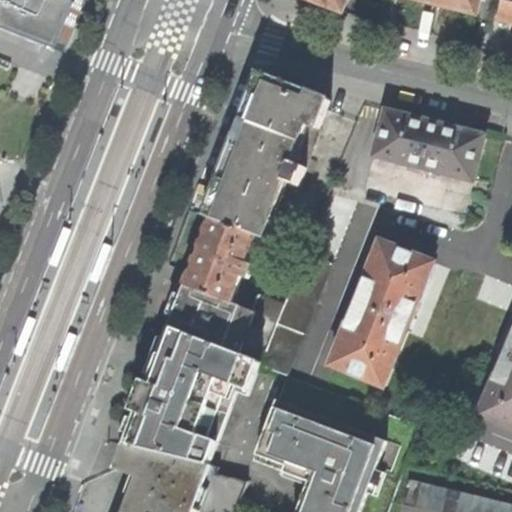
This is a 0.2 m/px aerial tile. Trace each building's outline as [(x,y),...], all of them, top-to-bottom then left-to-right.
[(0,0),(0,34),(57,57),(57,56),(63,58),(85,0),(0,0)] [(348,0),(309,0),(328,7),(344,12),(348,0)] [(439,0),(438,7),(458,12),(476,17),(479,0),(439,0)] [(511,0),(503,0),(497,22),(511,25),(511,0)] [(208,221),(215,223),(264,95),(269,82),(262,79),(236,147),(208,221)] [(269,82),(264,95),(290,105),(292,99),(318,109),(320,102),(269,82)] [(290,105),(264,95),(215,223),(261,241),(269,244),(280,216),(291,189),(303,193),(326,135),(323,134),(334,107),(320,102),(318,109),(292,99),(290,105)] [(378,163),(477,188),(489,142),(484,141),(485,136),(468,132),(467,136),(437,129),(410,122),(411,118),(394,114),(393,118),(389,117),(378,163)] [(177,204),(172,202),(160,230),(169,234),(181,206),(177,204)] [(317,231),(280,216),(269,244),(272,245),(307,258),(317,231)] [(246,282),(251,268),(255,257),(261,241),(215,223),(197,270),(189,292),(235,309),(246,282)] [(56,265),(60,267),(74,230),(66,227),(64,232),(54,259),(52,264),(56,265)] [(269,244),(261,241),(255,257),(266,261),(272,245),(269,244)] [(110,246),(107,244),(92,281),(100,284),(102,279),(113,252),(114,247),(110,246)] [(416,321),(437,270),(385,248),(335,371),(387,393),(416,321)] [(286,310),(280,326),(278,330),(306,340),(335,268),(307,258),(286,310)] [(258,271),(251,268),(246,282),(253,284),(258,271)] [(220,351),(235,309),(189,292),(181,314),(173,333),(220,351)] [(260,318),(280,326),(286,310),(262,300),(256,317),(260,318)] [(256,317),(235,309),(220,351),(244,360),(249,344),(254,346),(259,332),(255,331),(260,318),(256,317)] [(21,353),(25,354),(39,318),(31,315),(29,320),(19,346),(17,351),(21,353)] [(290,381),(306,340),(278,330),(264,367),(262,371),(290,381)] [(76,333),(72,332),(57,368),(65,371),(67,367),(77,339),(79,335),(76,333)] [(158,372),(137,429),(220,451),(240,398),(251,402),(262,371),(264,367),(244,360),(220,351),(173,333),(158,372)] [(511,432),(511,354),(484,421),(511,432)] [(393,511),(423,433),(290,381),(271,430),(260,460),(315,481),(303,511),(393,511)] [(133,439),(128,452),(213,471),(220,451),(137,429),(133,439)] [(190,511),(199,489),(206,491),(213,471),(128,452),(124,463),(119,475),(147,486),(136,511),(190,511)] [(206,491),(210,496),(204,511),(239,511),(250,486),(219,479),(221,473),(213,471),(206,491)] [(511,511),(511,510),(407,485),(401,511),(406,511),(511,511)]
